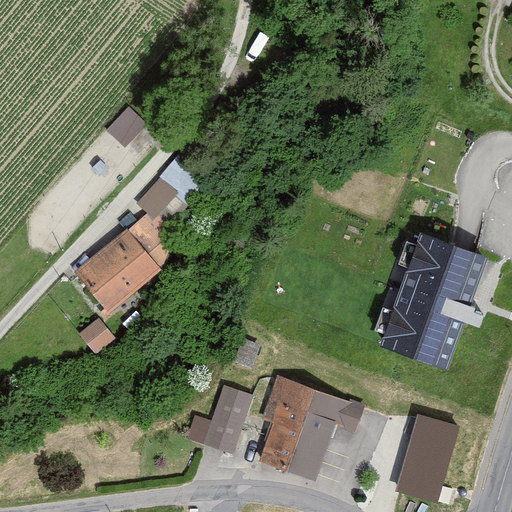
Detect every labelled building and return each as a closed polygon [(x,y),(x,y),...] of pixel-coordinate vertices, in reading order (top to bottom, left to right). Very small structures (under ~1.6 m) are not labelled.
[(128,143),(144,121),(126,108),(110,130),(128,143)] [(178,157),(138,199),(157,217),(197,176),(178,157)] [(142,216),(125,231),(156,268),(181,247),(156,218),(149,224),(142,216)] [(124,231),(71,272),(103,313),(156,268),(125,231),(124,231)] [(488,259),(410,231),(370,343),(448,371),(488,259)] [(97,321),(75,338),(91,358),(113,342),(97,321)] [(364,405),(277,377),(263,418),(271,421),(256,465),(317,485),(341,412),(360,418),(364,405)] [(251,396),(222,387),(212,419),(194,414),(185,443),(233,457),(251,396)] [(459,426),(418,415),(397,491),(438,502),(459,426)]
